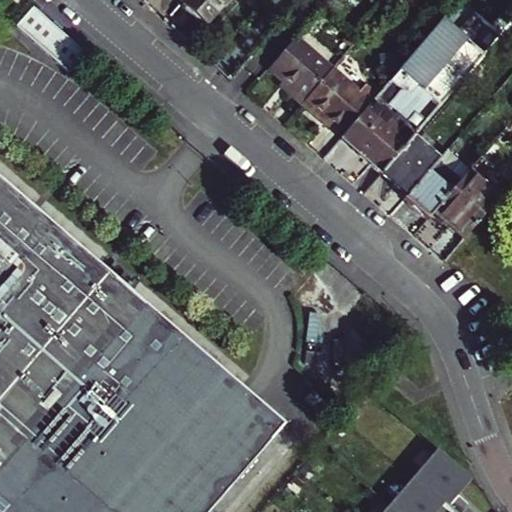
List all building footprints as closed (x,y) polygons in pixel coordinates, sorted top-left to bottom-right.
[(83,46),(29,0),(28,0),(11,20),(66,67),(83,46)] [(181,4),(205,25),(226,0),(182,0),(184,1),(181,4)] [(444,19),(379,94),(345,133),(342,137),(382,172),(412,137),(483,54),(444,19)] [(289,92),(301,103),(333,66),(296,35),(269,67),(283,79),(293,87),(289,92)] [(363,92),(333,66),(301,103),(320,119),(323,115),(334,124),(345,133),(379,94),(370,85),(363,92)] [(279,83),(289,92),(293,87),(283,79),(279,83)] [(323,115),(320,119),(331,128),(334,124),(323,115)] [(438,160),(412,137),(382,172),(408,195),(438,160)] [(428,219),(435,211),(468,172),(471,169),(448,148),(438,160),(408,195),(405,199),(428,219)] [(511,185),(480,159),(471,169),(468,172),(499,199),(511,185)] [(468,172),(435,211),(465,238),(499,199),(468,172)] [(0,254),(39,218),(0,184),(0,254)] [(0,511),(208,511),(281,429),(39,218),(0,254),(0,511)] [(347,376),(356,323),(313,316),(304,368),(347,376)] [(402,370),(394,362),(385,373),(393,380),(402,370)] [(381,511),(435,511),(445,501),(458,511),(461,511),(470,502),(459,492),(473,476),(438,446),(381,511)]
